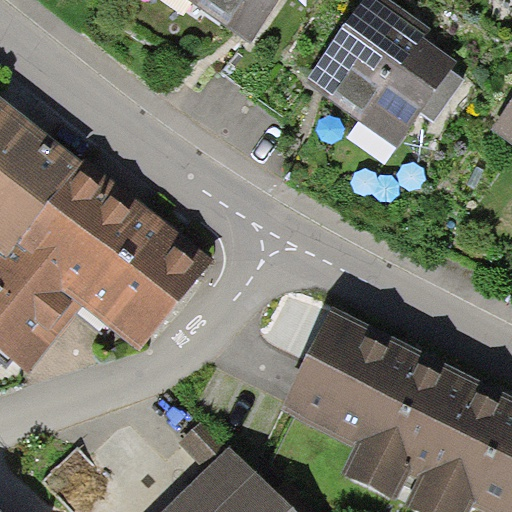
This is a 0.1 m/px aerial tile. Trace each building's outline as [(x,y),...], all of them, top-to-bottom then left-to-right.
[(202,0),(217,10),(246,28),(264,0),(202,0)] [(425,19),(398,0),(353,0),(306,68),(330,85),(393,129),(450,48),(419,27),(425,19)] [(511,83),(491,112),(511,127),(511,83)] [(139,345),(210,255),(0,88),(0,346),(31,372),(86,303),(139,345)] [(511,511),(511,393),(336,308),(284,415),(359,451),(347,476),(396,500),(407,477),(420,484),(410,505),(424,511),(473,511),(474,511),(473,511),(511,511)] [(298,511),(236,447),(169,511),(298,511)]
